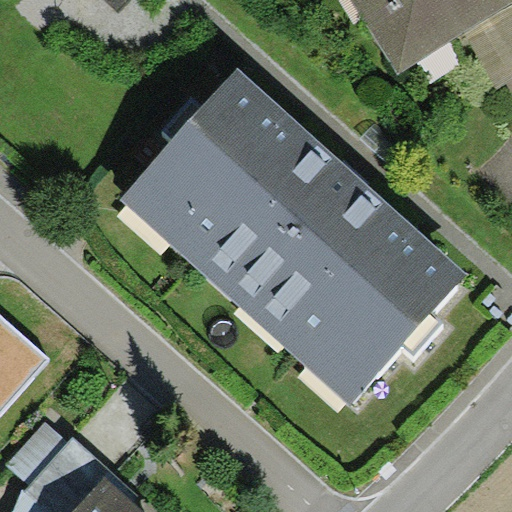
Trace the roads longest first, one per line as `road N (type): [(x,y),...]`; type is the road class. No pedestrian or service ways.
road 1 (residential): [(0,234),(310,511)]
road 2 (residential): [(511,394),(394,511)]
